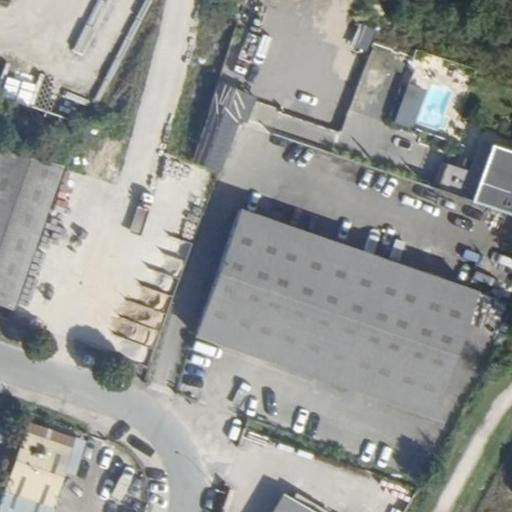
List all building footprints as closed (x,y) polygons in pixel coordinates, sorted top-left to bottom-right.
[(231,147),(215,143),(219,129),(205,125),(196,161),(225,168),(231,147)] [(463,198),(511,215),(511,151),(482,142),(475,164),(471,173),(463,198)] [(0,302),(9,306),(59,164),(0,144),(0,302)] [(471,173),(475,164),(468,162),(464,171),(471,173)] [(432,416),(474,291),(239,211),(196,335),(432,416)] [(410,234),(391,228),(380,257),(400,264),(410,234)] [(50,511),(62,479),(69,482),(80,450),(26,430),(0,503),(0,511),(50,511)] [(285,511),(292,501),(281,495),(270,511),(285,511)] [(310,511),(292,501),(285,511),(310,511)]
